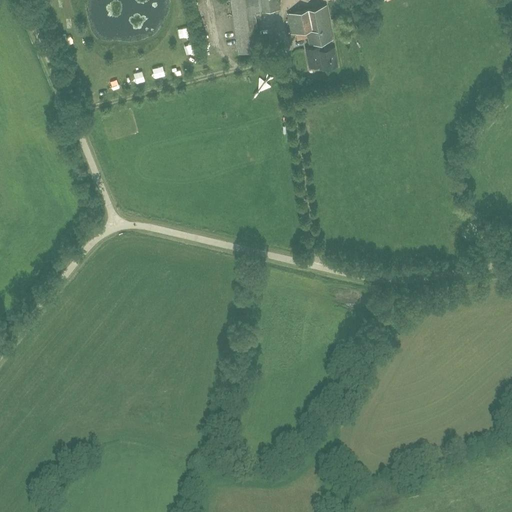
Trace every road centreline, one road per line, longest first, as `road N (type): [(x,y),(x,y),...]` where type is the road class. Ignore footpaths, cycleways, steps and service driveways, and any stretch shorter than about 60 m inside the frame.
road 1 (unclassified): [(117,227),(377,279),(511,262)]
road 2 (unclassified): [(117,227),(19,0)]
road 3 (unclassified): [(0,358),(96,239),(117,227)]
